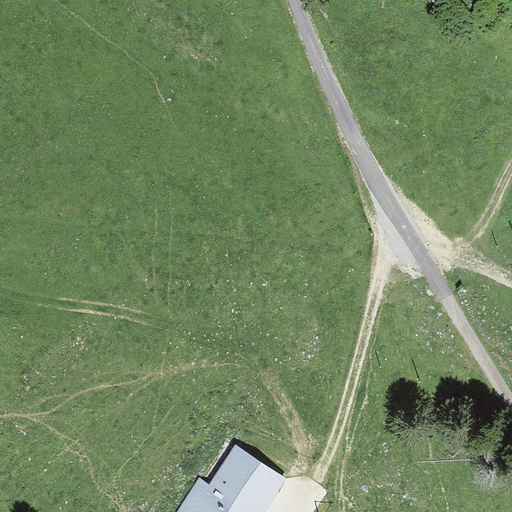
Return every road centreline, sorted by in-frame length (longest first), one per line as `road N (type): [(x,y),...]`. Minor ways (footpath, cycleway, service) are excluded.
road 1 (track): [(0,292),(205,335),(263,365),(327,468)]
road 2 (unclassified): [(297,0),(336,102),(424,256)]
road 3 (track): [(318,488),(351,398),(396,213)]
road 4 (track): [(424,256),(511,401)]
